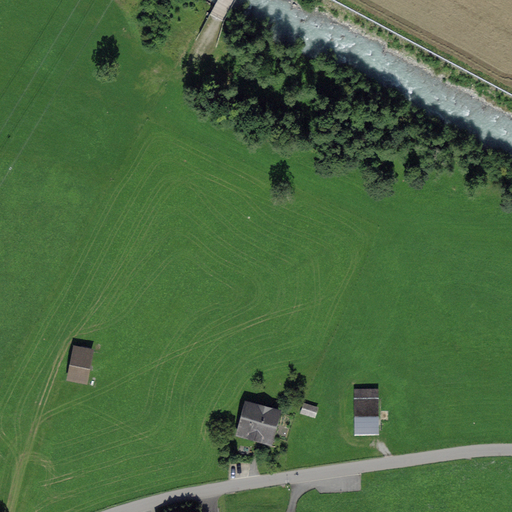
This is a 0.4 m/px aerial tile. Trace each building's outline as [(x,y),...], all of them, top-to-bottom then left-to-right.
[(511,0),(331,0),(511,95),(511,0)] [(29,66),(53,76),(58,64),(34,54),(29,66)] [(69,378),(85,381),(91,351),(75,347),(69,378)] [(357,390),(357,432),(375,432),(375,390),(357,390)] [(245,406),(239,428),(248,430),(246,435),(269,441),(278,410),(259,404),(257,409),(245,406)] [(304,404),(301,412),(314,416),(316,408),(304,404)]
